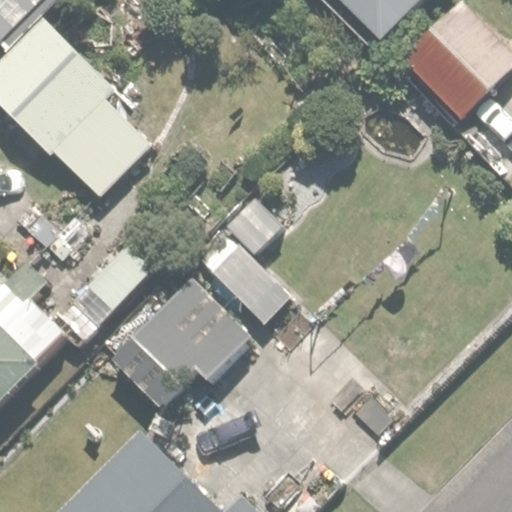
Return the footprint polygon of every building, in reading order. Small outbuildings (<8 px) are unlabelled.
[(344,0),(380,37),(414,0),(344,0)] [(511,32),(480,0),(453,0),(398,55),(455,112),(511,55),(511,32)] [(48,14),(0,59),(0,100),(49,152),(117,87),(48,14)] [(235,240),(209,266),(262,316),(287,289),(235,240)] [(75,293),(102,320),(153,269),(126,242),(75,293)] [(0,399),(67,330),(0,264),(0,399)] [(198,277),(116,359),(159,403),(196,366),(207,377),(253,332),(198,277)] [(265,511),(242,490),(222,511),(135,428),(54,511),(265,511)]
